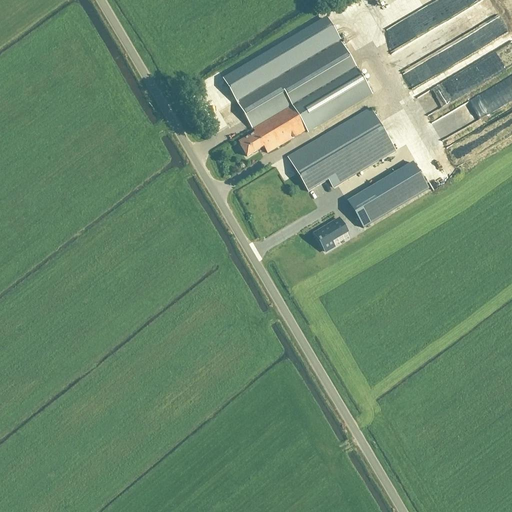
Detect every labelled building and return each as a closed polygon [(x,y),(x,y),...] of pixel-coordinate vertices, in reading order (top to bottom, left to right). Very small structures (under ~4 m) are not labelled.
[(488,0),(476,8),(481,15),(486,11),(491,18),(499,12),(490,0),(488,0)] [(442,1),(429,8),(438,24),(447,19),(444,15),(448,12),(442,1)] [(420,42),(426,53),(473,27),(467,16),(420,42)] [(344,50),(326,21),(224,81),(224,82),(236,102),(255,134),(238,144),(246,158),(263,148),(267,154),(306,131),(307,133),(352,107),(371,96),(356,71),(352,63),(344,50)] [(444,67),(475,49),(469,40),(439,58),(444,67)] [(333,189),(395,152),(370,110),(352,121),(288,159),(308,193),(328,181),(333,189)] [(391,139),(403,133),(400,128),(389,134),(391,139)] [(244,200),(249,198),(247,190),(249,189),(251,193),(254,192),(251,185),(240,189),(244,200)] [(385,216),(369,190),(347,203),(363,229),(385,216)] [(335,248),(332,243),(347,234),(338,220),(316,234),(320,240),(318,241),(325,253),(335,248)]
